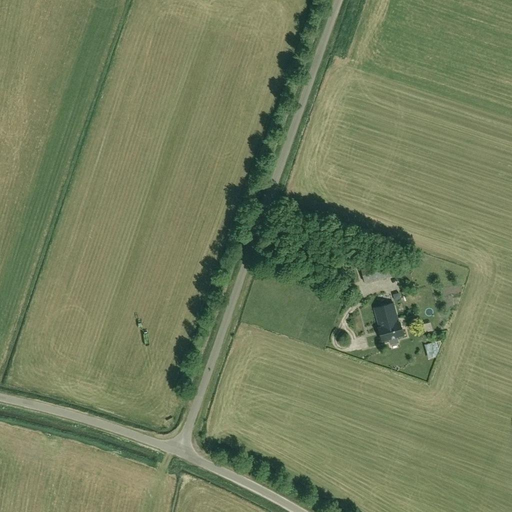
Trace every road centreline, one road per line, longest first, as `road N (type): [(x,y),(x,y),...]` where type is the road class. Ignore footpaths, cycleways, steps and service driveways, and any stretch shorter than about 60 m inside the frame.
road 1 (unclassified): [(179,452),(338,0)]
road 2 (unclassified): [(179,452),(0,398)]
road 3 (unclassified): [(297,511),(179,452)]
